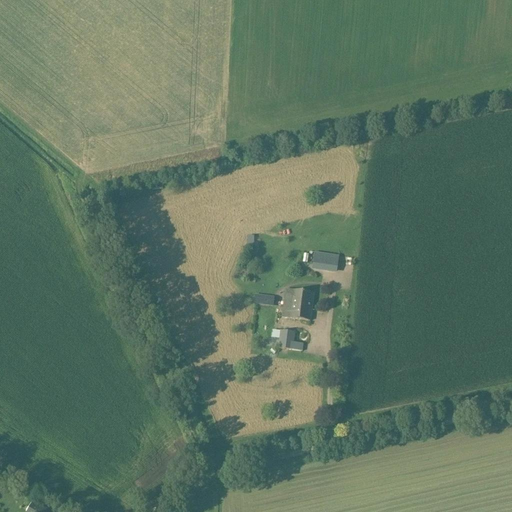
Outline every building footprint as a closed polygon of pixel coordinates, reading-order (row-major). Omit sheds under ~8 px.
[(340,273),(341,254),(315,254),(315,272),(340,273)] [(284,300),(282,319),(288,320),(310,322),(314,295),(292,292),(285,291),(284,300)] [(255,296),(254,305),(273,307),(274,299),(255,296)] [(280,332),(278,350),(293,352),(293,351),(303,352),(303,345),(294,343),(295,334),(280,332)] [(48,511),(33,502),(26,511),(48,511)]
